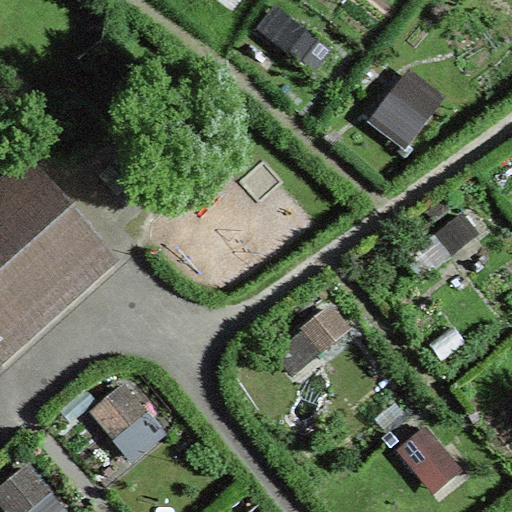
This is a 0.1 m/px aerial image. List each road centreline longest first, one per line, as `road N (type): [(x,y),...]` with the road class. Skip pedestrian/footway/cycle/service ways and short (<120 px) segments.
road 1 (track): [(305,511),(143,303),(0,426)]
road 2 (track): [(182,354),(511,120)]
